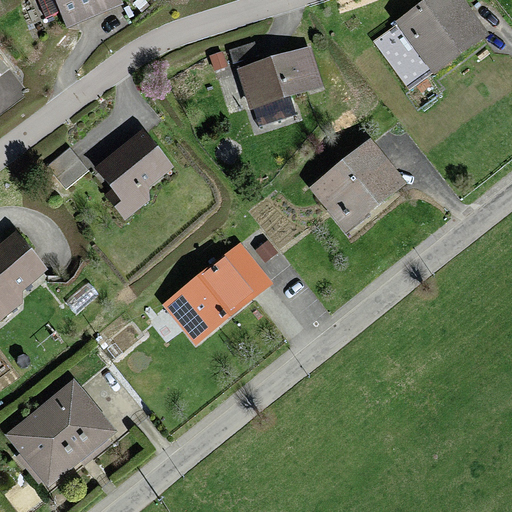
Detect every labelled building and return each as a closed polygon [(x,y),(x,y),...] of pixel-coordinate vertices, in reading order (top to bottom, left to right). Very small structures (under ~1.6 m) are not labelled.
[(60,0),(72,32),(127,11),(122,0),(60,0)] [(424,0),(370,37),(397,76),(470,26),(452,0),(424,0)] [(239,76),(253,117),(325,94),(311,53),(239,76)] [(118,211),(131,223),(150,207),(151,189),(176,169),(147,133),(100,174),(114,192),(125,206),(118,211)] [(315,195),(350,239),(410,191),(375,147),(315,195)] [(0,327),(1,328),(25,311),(24,297),(47,276),(17,238),(0,251),(0,327)] [(240,249),(167,311),(201,349),(273,287),(240,249)] [(8,441),(52,492),(124,430),(80,379),(8,441)]
